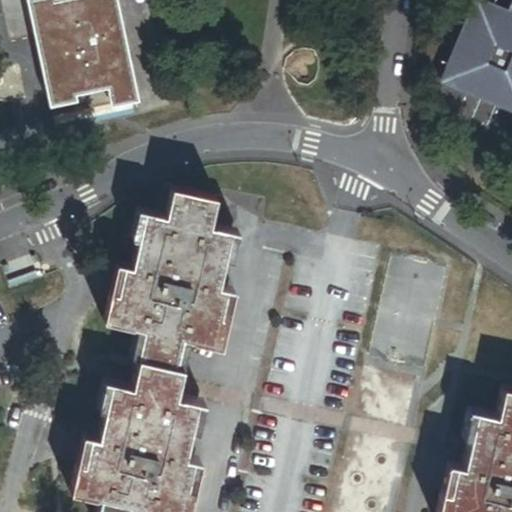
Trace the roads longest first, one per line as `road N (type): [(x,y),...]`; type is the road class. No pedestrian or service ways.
road 1 (residential): [(376,163),(265,132),(193,143),(0,232)]
road 2 (residential): [(376,163),(511,257)]
